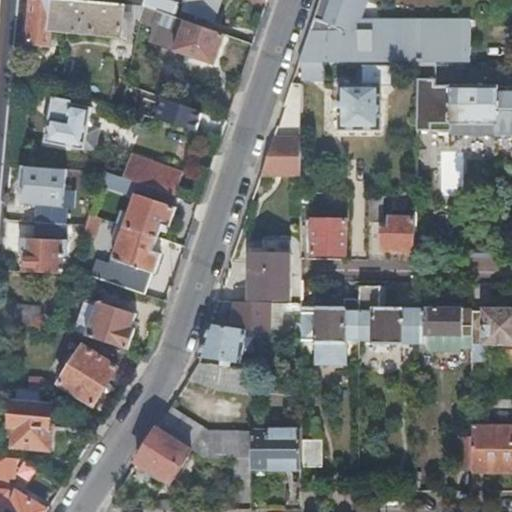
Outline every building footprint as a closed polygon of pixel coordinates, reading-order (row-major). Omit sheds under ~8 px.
[(94,0),(30,0),(27,42),(48,44),(49,30),(121,36),(124,2),(94,0)] [(169,0),(143,0),(143,4),(165,12),(169,0)] [(179,3),(171,0),(169,0),(165,12),(174,15),(179,3)] [(217,0),(185,0),(182,8),(211,19),(217,0)] [(318,0),(298,62),(300,62),(322,62),(360,62),(389,62),(415,62),(435,62),(466,62),(466,27),(380,27),(380,29),(349,30),(358,0),(318,0)] [(364,0),(358,0),(349,30),(380,29),(380,27),(466,27),(466,19),(358,19),(364,0)] [(215,64),(225,33),(185,19),(174,50),(215,64)] [(120,82),(126,84),(131,61),(125,60),(120,82)] [(300,62),(300,77),(322,77),(322,62),(300,62)] [(360,62),(360,82),(337,82),(337,128),(379,128),(379,83),(389,83),(389,62),(360,62)] [(493,134),(511,134),(511,82),(435,83),(435,62),(415,62),(415,130),(449,130),(449,122),(458,122),(458,131),(484,131),(484,122),(493,122),(493,134)] [(94,150),(98,128),(87,126),(90,107),(71,103),(72,101),(53,97),(45,140),(94,150)] [(202,111),(164,98),(157,120),(195,132),(202,111)] [(300,173),(300,136),(273,136),(261,172),(300,173)] [(128,179),(174,195),(182,171),(130,153),(122,177),(128,179)] [(65,168),(22,165),(20,188),(23,188),(22,202),(33,203),(32,220),(35,220),(68,223),(68,205),(63,205),(65,168)] [(128,179),(122,177),(108,172),(103,171),(99,184),(123,193),(128,179)] [(122,225),(156,237),(160,223),(169,226),(176,207),(134,192),(126,214),(120,212),(118,219),(124,221),(122,225)] [(368,192),(367,221),(381,220),(381,192),(368,192)] [(106,199),(95,196),(89,214),(99,217),(106,199)] [(93,236),(99,217),(89,214),(85,224),(82,233),(93,236)] [(382,248),(414,248),(414,216),(390,217),(390,229),(382,229),(382,248)] [(311,253),(345,253),(346,219),(307,218),(306,230),(311,230),(311,253)] [(69,223),(68,223),(35,220),(32,220),(30,238),(26,238),(26,251),(23,251),(23,271),(61,273),(62,255),(68,256),(69,223)] [(113,285),(143,295),(151,272),(153,273),(160,253),(151,250),(156,237),(122,225),(111,258),(121,262),(113,285)] [(272,251),(290,251),(291,238),(264,238),(264,250),(272,250),(272,251)] [(272,251),(272,250),(264,250),(250,250),(249,267),(249,299),(290,299),(290,267),(290,251),(272,251)] [(379,285),(359,284),(359,286),(359,297),(359,307),(360,307),(359,339),(372,339),(372,341),(400,342),(400,341),(414,341),(414,332),(414,313),(414,307),(400,307),(400,306),(379,306),(379,285)] [(345,339),(358,339),(359,339),(360,307),(359,307),(359,297),(340,297),(340,307),(316,307),(316,312),(300,312),(299,337),(299,339),(314,339),(314,341),(316,341),(317,342),(316,362),(345,362),(345,339)] [(87,298),(75,332),(86,335),(97,302),(87,298)] [(269,333),(271,301),(237,301),(234,328),(245,329),(254,330),(269,333)] [(414,332),(414,341),(426,341),(426,343),(426,345),(429,349),(457,349),(461,346),(471,346),(471,309),(471,307),(452,307),(452,301),(439,301),(439,307),(424,307),(414,307),(414,313),(414,332)] [(97,302),(86,335),(97,339),(127,349),(128,349),(134,329),(131,328),(135,314),(97,302)] [(0,325),(38,329),(39,308),(0,304),(0,325)] [(511,341),(511,306),(482,307),(482,310),(471,309),(471,346),(471,359),(476,359),(483,359),(486,355),(486,342),(511,341)] [(253,337),(254,330),(245,329),(234,328),(210,324),(199,357),(241,363),(242,352),(253,337)] [(127,349),(97,339),(90,349),(84,345),(60,383),(93,404),(117,366),(116,366),(127,349)] [(185,385),(253,395),(255,371),(197,363),(196,367),(185,385)] [(43,390),(37,389),(16,387),(15,404),(41,406),(43,390)] [(50,407),(41,406),(15,404),(11,404),(9,437),(13,437),(13,446),(49,449),(50,428),(49,428),(50,407)] [(158,427),(191,448),(204,429),(170,407),(158,427)] [(471,435),(471,469),(511,468),(511,424),(471,425),(471,435)] [(204,429),(191,448),(203,456),(233,456),(250,456),(250,429),(206,429),(207,428),(205,426),(204,429)] [(158,427),(135,462),(169,483),(191,448),(158,427)] [(250,468),(299,467),(299,464),(299,437),(299,427),(250,428),(250,429),(250,456),(250,468)] [(455,469),(471,469),(471,435),(455,435),(455,469)] [(299,437),(299,464),(321,464),(322,437),(299,437)] [(232,502),(249,502),(250,468),(250,456),(233,456),(232,502)] [(7,493),(0,492),(0,478),(17,480),(30,460),(0,457),(0,511),(44,511),(46,510),(16,491),(12,500),(6,500),(7,493)]
